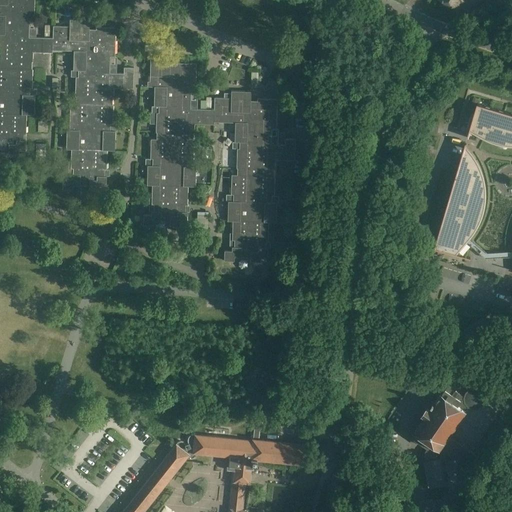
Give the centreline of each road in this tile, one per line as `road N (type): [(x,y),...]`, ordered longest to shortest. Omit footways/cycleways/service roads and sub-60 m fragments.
road 1 (residential): [(208,293),(282,294),(300,279),(302,87),(293,70),(140,2)]
road 2 (residential): [(337,511),(362,241)]
road 3 (residential): [(425,511),(405,464),(406,418),(472,330),(511,325)]
road 4 (residential): [(140,2),(127,42),(139,66),(128,185),(109,234)]
road 5 (residential): [(28,483),(91,293)]
road 6 (unclassified): [(382,168),(438,27)]
